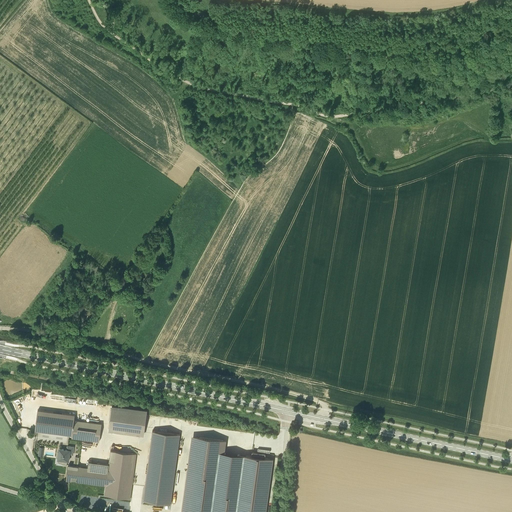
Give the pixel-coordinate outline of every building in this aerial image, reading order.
[(112,405),(109,431),(144,436),(147,410),(112,405)] [(75,415),(38,410),(35,430),(72,435),(74,420),(75,415)] [(74,420),(72,435),(72,438),(99,441),(102,424),(74,420)] [(180,434),(152,430),(143,501),(171,504),(180,434)] [(225,453),(227,440),(205,437),(203,455),(196,454),(193,475),(189,474),(183,511),(266,511),(273,459),(225,453)] [(69,455),(73,455),(74,447),(67,446),(67,450),(59,449),(59,452),(58,452),(57,458),(58,458),(58,459),(62,460),(61,463),(67,465),(67,461),(69,461),(69,455)] [(104,496),(130,499),(136,454),(111,450),(109,464),(89,462),(88,468),(68,465),(66,481),(106,486),(104,496)]
